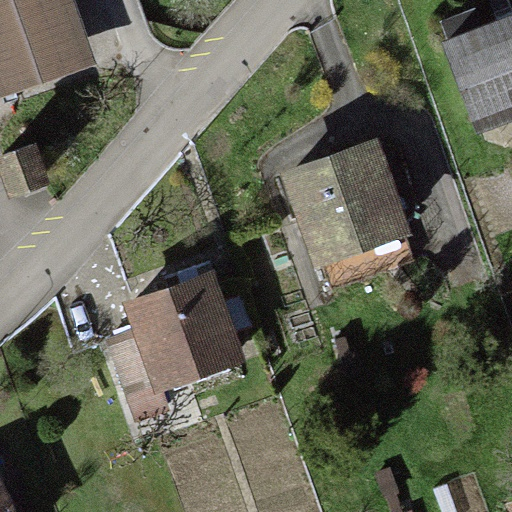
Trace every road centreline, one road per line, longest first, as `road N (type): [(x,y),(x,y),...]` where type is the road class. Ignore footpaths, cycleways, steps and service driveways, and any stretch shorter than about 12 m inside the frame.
road 1 (residential): [(2,298),(166,124)]
road 2 (residential): [(166,124),(279,0)]
road 3 (residential): [(124,0),(166,124)]
